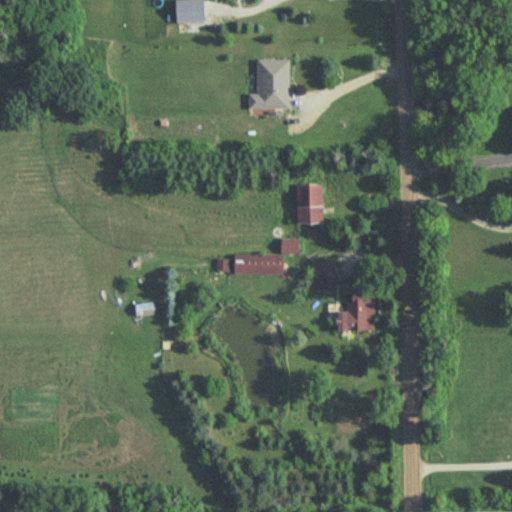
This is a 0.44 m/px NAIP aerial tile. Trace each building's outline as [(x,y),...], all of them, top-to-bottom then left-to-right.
[(172,2),(172,24),(203,24),(203,2),(172,2)] [(248,95),(248,110),(288,110),(288,61),(256,61),(256,95),(248,95)] [(321,186),(295,186),(295,225),(321,225),(321,186)] [(298,254),(298,240),(279,240),(279,254),(298,254)] [(281,276),(281,257),(232,257),(232,276),(281,276)] [(322,293),(339,285),(328,260),(310,268),(322,293)] [(334,314),(334,333),(373,333),(373,299),(346,299),(346,314),(334,314)] [(136,306),(136,317),(153,317),(153,306),(136,306)]
